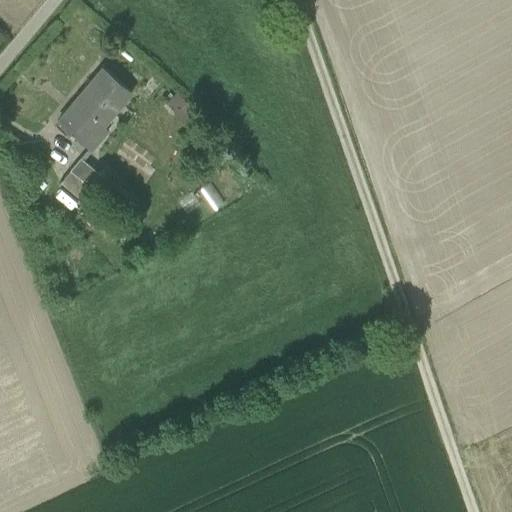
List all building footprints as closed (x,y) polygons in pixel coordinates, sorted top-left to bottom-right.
[(102,58),(56,114),(71,126),(72,125),(88,138),(91,140),(107,121),(100,115),(129,81),(102,58)] [(171,95),(178,86),(172,82),(162,96),(181,110),(191,96),(186,93),(179,102),(171,95)] [(186,93),(178,86),(171,95),(179,102),(186,93)] [(83,144),(79,148),(83,151),(86,146),(91,140),(88,138),(83,144)] [(83,151),(79,148),(68,163),(92,182),(94,180),(104,167),(83,151)] [(83,193),(92,182),(68,163),(60,172),(83,193)] [(125,184),(104,167),(94,180),(115,197),(125,184)] [(125,184),(115,197),(124,204),(134,191),(125,184)] [(146,201),(134,191),(124,204),(136,214),(146,201)]
